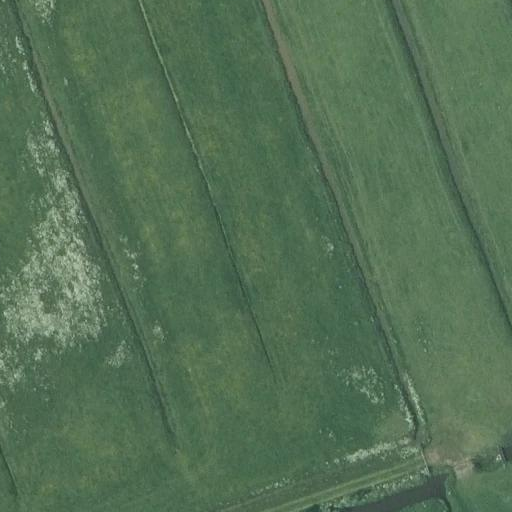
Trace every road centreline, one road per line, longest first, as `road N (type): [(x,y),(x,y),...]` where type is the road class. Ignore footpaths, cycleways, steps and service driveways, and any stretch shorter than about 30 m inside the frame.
road 1 (track): [(477,511),(311,0)]
road 2 (track): [(299,511),(458,456),(511,416)]
